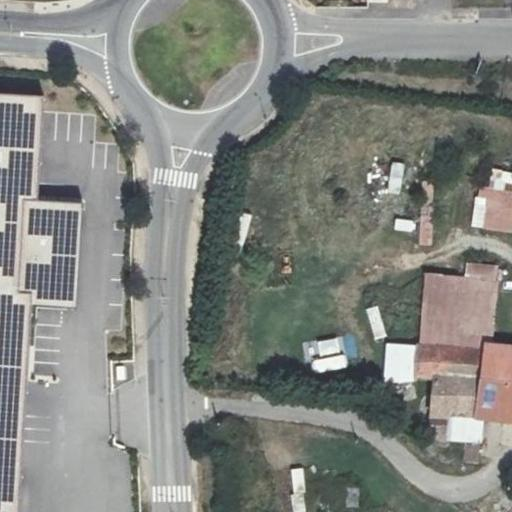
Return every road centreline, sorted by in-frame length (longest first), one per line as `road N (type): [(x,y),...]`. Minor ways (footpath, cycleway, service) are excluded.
road 1 (unclassified): [(172,511),(162,305),(182,127)]
road 2 (unclassified): [(182,127),(239,117),(262,97),(279,42),(263,0)]
